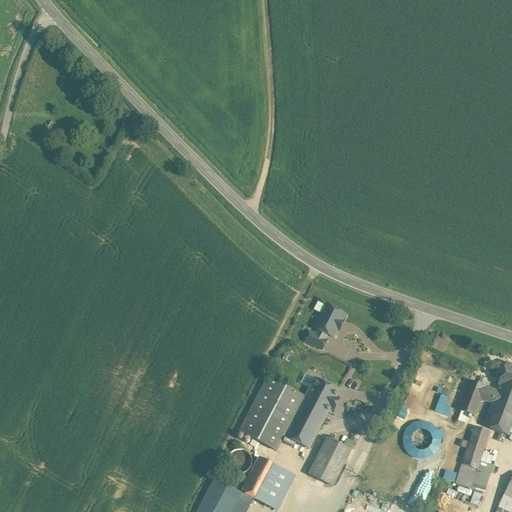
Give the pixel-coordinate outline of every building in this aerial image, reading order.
[(72,136),(52,121),(48,126),(46,125),(45,127),(47,128),(39,140),(60,155),(72,136)] [(344,315),(326,305),(315,328),(318,330),(315,335),(325,340),(328,335),(333,337),(344,315)] [(326,341),(325,340),(315,335),(311,333),(306,342),(322,350),(326,341)] [(511,365),(506,363),(498,385),(499,386),(511,390),(511,365)] [(293,392),(268,378),(240,432),(276,451),(286,432),(287,433),(286,436),(309,448),(327,414),(291,396),(293,392)] [(338,392),(315,380),(306,398),(293,392),(291,396),(327,414),(338,392)] [(511,390),(499,386),(497,391),(470,381),(459,411),(474,417),(481,400),(492,404),(483,427),(510,437),(511,434),(511,430),(511,390)] [(451,391),(444,388),(441,396),(448,398),(451,391)] [(411,409),(417,397),(410,393),(403,405),(411,409)] [(405,424),(405,457),(442,457),(442,424),(405,424)] [(490,432),(474,427),(467,450),(482,455),(490,432)] [(350,451),(327,439),(309,475),(332,486),(350,451)] [(251,467),(252,462),(251,457),(248,453),(244,451),(239,450),(235,451),(231,453),(228,457),(227,462),(228,467),(231,471),(235,473),(240,474),(244,473),(248,471),(251,467)] [(482,455),(467,450),(462,465),(477,470),(482,455)] [(279,468),(258,458),(240,492),(261,503),(274,479),(279,468)] [(477,470),(462,465),(456,484),(471,489),(477,470)] [(290,474),(279,468),(274,479),(285,484),(290,474)] [(446,470),(444,479),(454,482),(457,473),(446,470)] [(285,484),(274,479),(261,503),(272,509),(285,484)] [(214,481),(198,511),(230,511),(240,494),(214,481)] [(384,511),(387,511),(391,503),(355,490),(351,500),(384,511)] [(474,491),(470,503),(479,506),(483,494),(474,491)] [(511,511),(511,498),(504,495),(496,511),(511,511)] [(365,511),(345,503),(340,511),(365,511)]
